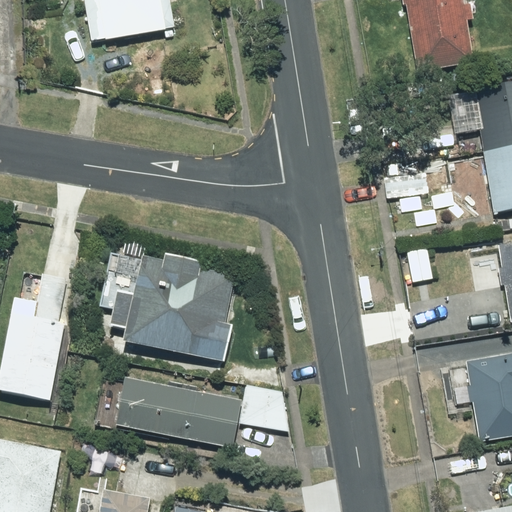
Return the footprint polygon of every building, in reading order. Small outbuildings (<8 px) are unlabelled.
[(87,0),(95,44),(106,42),(107,46),(167,35),(161,0),(87,0)] [(376,0),(371,0),(365,1),(366,11),(377,9),(376,0)] [(408,8),(419,75),(475,66),(468,25),(475,23),(473,9),(466,10),(464,0),(404,0),(406,9),(408,8)] [(511,213),(511,90),(477,97),(497,216),(511,213)] [(416,180),(383,180),(384,203),(417,203),(416,180)] [(507,289),(511,317),(511,249),(501,252),(505,272),(502,273),(505,290),(507,289)] [(165,266),(144,262),(136,298),(118,295),(111,331),(128,334),(125,347),(225,367),(233,329),(219,326),(228,285),(199,280),(201,266),(167,259),(165,266)] [(0,396),(52,405),(67,327),(13,317),(0,385),(0,396)] [(511,358),(468,365),(472,391),(469,392),(471,406),(475,405),(481,446),(511,440),(511,358)] [(118,431),(235,452),(243,405),(127,384),(118,431)] [(0,511),(52,511),(63,456),(0,444),(0,511)] [(150,511),(152,503),(104,495),(101,511),(150,511)]
